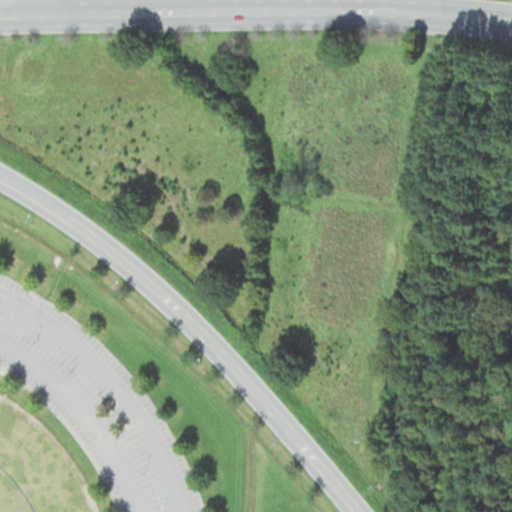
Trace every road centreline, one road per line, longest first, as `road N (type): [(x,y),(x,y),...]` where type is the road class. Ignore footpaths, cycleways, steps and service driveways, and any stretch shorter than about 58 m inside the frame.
road 1 (primary): [(511,22),(325,8),(0,14)]
road 2 (primary): [(354,511),(174,304),(74,222),(0,176)]
